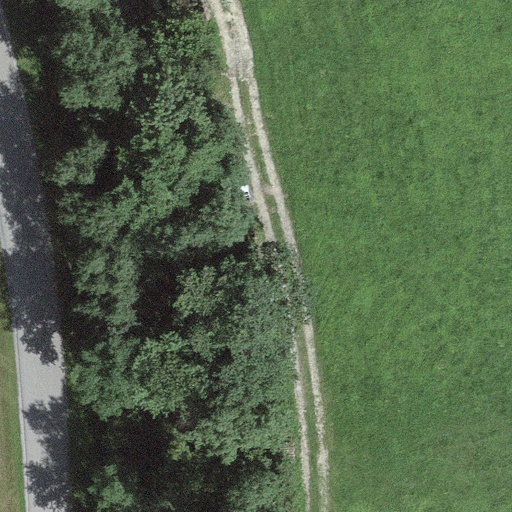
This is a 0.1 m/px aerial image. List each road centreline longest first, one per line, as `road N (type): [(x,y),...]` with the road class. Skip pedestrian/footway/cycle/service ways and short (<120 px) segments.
road 1 (track): [(217,0),(290,259),(327,494)]
road 2 (unclassified): [(51,511),(27,260),(0,100)]
